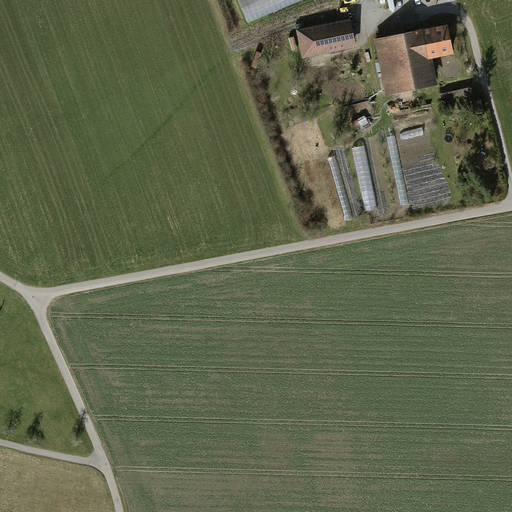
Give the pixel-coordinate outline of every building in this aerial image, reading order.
[(239,0),(249,24),(310,0),(239,0)] [(357,52),(352,23),(298,32),(303,62),(357,52)] [(449,32),(380,45),(390,99),(440,90),(435,62),(454,59),(449,32)] [(472,90),(439,96),(441,104),(473,97),(472,90)] [(365,145),(354,147),(367,211),(377,209),(371,181),(373,181),(365,145)]
